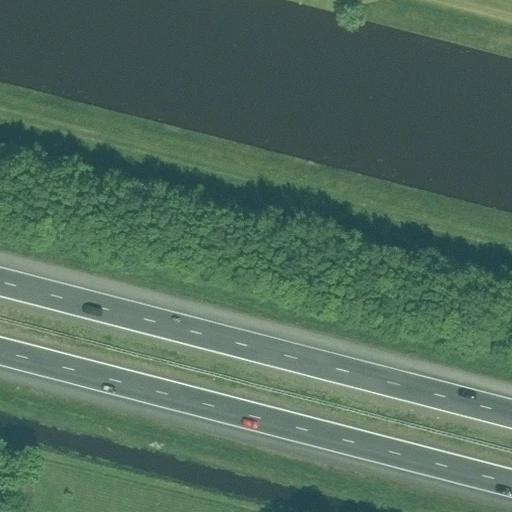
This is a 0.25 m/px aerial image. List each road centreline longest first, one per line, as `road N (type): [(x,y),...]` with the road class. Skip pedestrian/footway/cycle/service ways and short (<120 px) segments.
road 1 (motorway): [(0,352),(511,484)]
road 2 (motorway): [(511,411),(0,279)]
